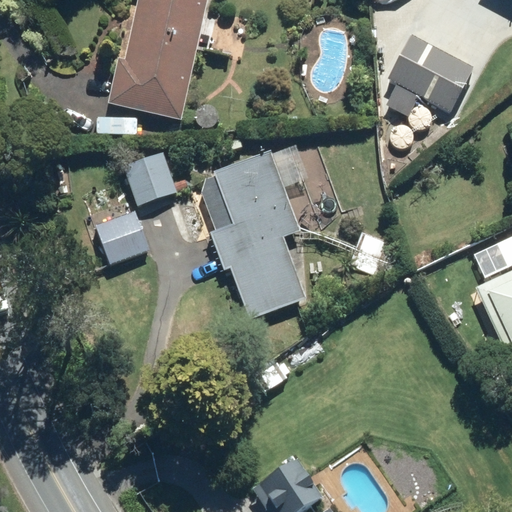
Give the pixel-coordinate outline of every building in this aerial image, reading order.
[(176,123),(203,0),(132,0),(119,61),(112,60),(102,107),(176,123)] [(377,0),(391,26),(435,3),(433,0),(377,0)] [(371,30),(386,27),(383,13),(369,16),(371,30)] [(402,120),(412,100),(448,119),(471,75),(408,42),(385,86),(395,91),(384,111),(402,120)] [(91,137),(133,137),(133,120),(91,119),(91,137)] [(228,153),(238,149),(235,141),(225,145),(228,153)] [(295,233),(266,155),(208,177),(210,180),(201,183),(197,192),(212,232),(204,235),(218,273),(224,271),(244,324),(302,302),(278,240),(295,233)] [(175,199),(161,159),(121,173),(136,213),(175,199)] [(131,213),(90,229),(105,269),(146,253),(131,213)] [(362,237),(352,268),(373,275),(380,255),(383,257),(385,251),(382,244),(362,237)] [(464,250),(472,270),(486,265),(477,244),(464,250)] [(511,272),(470,292),(507,371),(511,368),(511,272)] [(231,416),(240,429),(249,423),(241,410),(231,416)] [(261,511),(299,511),(316,501),(290,461),(246,490),(261,511)]
